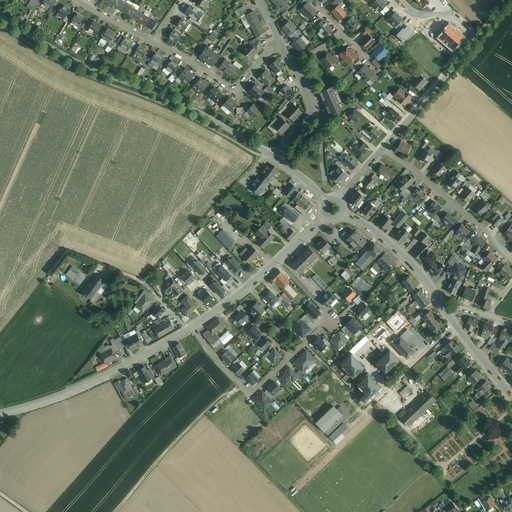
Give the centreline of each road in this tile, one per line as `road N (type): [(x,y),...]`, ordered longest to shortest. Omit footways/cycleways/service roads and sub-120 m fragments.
road 1 (secondary): [(271,155),(178,102),(60,53),(0,15)]
road 2 (secondary): [(0,410),(66,392),(192,327)]
road 3 (residential): [(192,327),(251,390),(331,318)]
road 4 (track): [(235,381),(114,511)]
road 5 (secondary): [(192,327),(324,217)]
road 6 (residential): [(511,259),(383,148)]
road 7 (residential): [(280,42),(238,92),(154,41)]
road 8 (secondary): [(446,313),(416,269),(343,212)]
